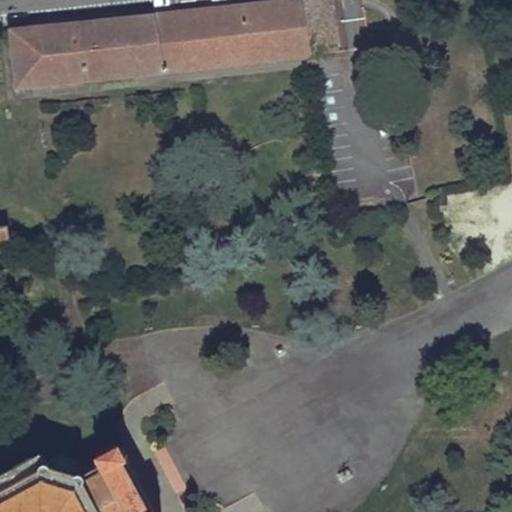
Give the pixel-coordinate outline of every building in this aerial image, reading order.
[(312,53),(306,0),(305,0),(13,31),(19,88),(312,56),(312,53)] [(337,50),(330,0),(306,0),(312,53),(337,50)] [(466,149),(413,156),(417,189),(470,181),(466,149)] [(8,225),(0,226),(0,253),(13,251),(8,225)] [(149,505),(135,511),(133,511),(117,480),(131,472),(129,468),(133,466),(131,462),(133,461),(125,446),(123,447),(121,445),(119,446),(118,444),(96,456),(97,459),(95,460),(97,464),(85,471),(78,460),(60,457),(47,463),(42,454),(0,476),(0,511),(160,511),(159,509),(155,509),(154,506),(150,507),(149,505)]
